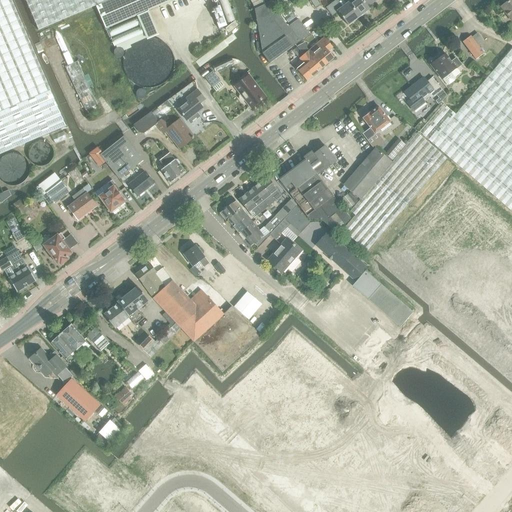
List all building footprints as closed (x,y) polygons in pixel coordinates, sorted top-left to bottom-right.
[(10,0),(0,0),(0,112),(50,90),(10,0)] [(24,0),(38,30),(95,6),(108,0),(24,0)] [(170,0),(108,0),(95,6),(105,28),(163,3),(170,0)] [(261,0),(257,0),(251,3),(254,9),(264,4),(261,0)] [(309,0),(315,8),(320,5),(317,0),(309,0)] [(345,0),(336,0),(326,8),(332,16),(337,12),(347,26),(359,17),(348,4),(346,0),(345,0)] [(345,0),(346,0),(348,4),(359,17),(369,9),(368,7),(375,2),(373,0),(345,0)] [(511,0),(510,0),(501,7),(511,21),(511,0)] [(288,27),(280,18),(273,1),(255,9),(262,54),(269,64),(300,42),(296,37),(292,32),(288,27)] [(290,8),(282,14),(288,23),(296,17),(290,8)] [(298,20),(288,27),(292,32),(302,25),(298,20)] [(306,30),(302,25),(292,32),(296,37),(306,30)] [(300,42),(310,35),(306,30),(296,37),(300,42)] [(476,60),(484,54),(470,36),(462,42),(476,60)] [(308,51),(303,43),(296,47),(297,47),(299,51),(303,55),(307,53),(321,69),(333,59),(328,52),(332,48),(324,38),(308,51)] [(511,49),(472,96),(456,115),(441,102),(416,130),(429,141),(431,144),(511,212),(511,49)] [(307,53),(303,55),(299,59),(303,64),(295,70),(306,82),(321,69),(307,53)] [(430,64),(442,80),(446,84),(448,85),(454,80),(454,78),(454,77),(459,72),(457,69),(461,65),(456,59),(451,62),(444,54),(437,59),(436,58),(431,62),(432,63),(430,64)] [(231,58),(213,67),(215,71),(233,63),(231,58)] [(85,110),(97,104),(77,61),(65,67),(85,110)] [(220,81),(212,71),(204,77),(212,87),(220,81)] [(248,75),(234,86),(240,94),(239,95),(239,96),(238,96),(238,97),(238,98),(239,99),(239,100),(240,100),(241,101),(243,101),(244,100),(251,109),(261,100),(260,99),(264,96),(248,75)] [(426,82),(423,78),(404,93),(410,100),(407,103),(413,112),(425,102),(424,100),(429,97),(431,99),(442,90),(432,77),(426,82)] [(50,90),(0,112),(0,153),(65,126),(50,90)] [(185,97),(176,104),(180,108),(178,110),(187,121),(188,120),(191,124),(200,117),(197,113),(202,108),(199,104),(205,100),(197,90),(186,98),(185,97)] [(362,135),(373,149),(383,142),(376,133),(390,123),(389,122),(390,120),(387,117),(385,117),(378,107),(369,113),(368,113),(366,112),(362,115),(362,118),(370,129),(362,135)] [(158,109),(151,113),(158,122),(162,119),(165,117),(162,115),(158,109)] [(162,119),(158,122),(151,113),(151,112),(143,118),(149,127),(151,128),(156,124),(163,134),(166,132),(179,149),(193,139),(179,120),(169,128),(162,119)] [(139,133),(143,134),(151,128),(149,127),(143,118),(133,125),(139,133)] [(342,231),(367,252),(447,159),(418,133),(392,163),(360,200),(351,211),(355,215),(342,231)] [(123,136),(100,155),(119,180),(142,160),(123,136)] [(311,151),(303,157),(305,161),(310,166),(329,152),(325,146),(314,154),(311,151)] [(343,186),(360,200),(392,163),(375,149),(343,186)] [(329,152),(310,166),(316,175),(318,174),(324,170),(336,162),(330,154),(329,152)] [(184,173),(179,166),(180,164),(177,160),(174,160),(169,153),(159,161),(164,168),(160,170),(170,183),(184,173)] [(29,173),(29,170),(28,167),(27,164),(25,162),(22,160),(19,159),(17,158),(14,158),(11,158),(9,159),(6,160),(4,162),(2,164),(1,167),(0,168),(0,177),(0,179),(2,181),(4,184),(6,186),(8,187),(11,188),(14,188),(17,188),(19,187),(22,186),(24,185),(26,183),(28,180),(29,176),(29,173)] [(305,161),(276,182),(291,200),(297,206),(297,205),(309,220),(320,220),(334,232),(350,220),(316,175),(310,166),(305,161)] [(153,184),(144,172),(128,185),(137,197),(153,184)] [(282,196),(267,177),(260,183),(269,195),(275,202),(282,196)] [(111,180),(95,192),(110,212),(111,212),(112,214),(118,210),(116,208),(124,202),(117,193),(120,191),(111,180)] [(61,182),(42,196),(48,204),(52,201),(54,204),(69,192),(61,182)] [(260,183),(253,188),(263,201),(263,202),(267,207),(270,205),(265,198),(269,195),(260,183)] [(260,212),(267,207),(263,202),(263,201),(253,188),(246,194),(260,212)] [(77,221),(97,206),(87,193),(87,194),(83,189),(72,197),(75,202),(68,208),(77,221)] [(0,200),(1,203),(10,195),(8,190),(0,193),(0,200)] [(345,210),(357,202),(350,192),(338,201),(345,210)] [(238,200),(249,213),(253,218),(257,215),(260,212),(246,194),(238,200)] [(291,200),(288,203),(294,209),(296,207),(297,206),(291,200)] [(235,202),(220,214),(226,222),(227,220),(241,209),(235,202)] [(31,212),(25,203),(12,213),(15,216),(19,222),(31,212)] [(288,203),(285,206),(291,212),(294,209),(288,203)] [(285,206),(282,209),(288,215),(291,212),(285,206)] [(285,218),(284,220),(289,225),(299,234),(309,223),(296,207),(294,209),(291,212),(288,215),(285,218)] [(227,220),(233,227),(247,216),(241,209),(227,220)] [(282,209),(279,213),(285,218),(288,215),(282,209)] [(279,213),(276,216),(282,222),(284,220),(285,218),(279,213)] [(238,234),(240,233),(252,223),(247,216),(233,227),(238,234)] [(276,216),(273,219),(279,225),(282,222),(276,216)] [(14,218),(6,222),(13,234),(21,229),(14,218)] [(273,219),(270,222),(276,228),(279,225),(273,219)] [(270,234),(269,235),(275,241),(289,225),(284,220),(282,222),(279,225),(276,228),(273,231),(270,234)] [(270,222),(267,225),(273,231),(276,228),(270,222)] [(240,233),(246,240),(258,230),(252,223),(240,233)] [(267,225),(264,228),(270,234),(273,231),(267,225)] [(13,234),(12,234),(17,243),(26,238),(22,229),(21,229),(13,234)] [(251,247),(254,245),(257,248),(265,239),(258,230),(246,240),(251,247)] [(315,246),(340,268),(355,282),(352,286),(399,328),(413,312),(365,271),(368,268),(352,254),(327,232),(315,246)] [(70,253),(67,250),(69,248),(62,240),(64,239),(60,233),(51,240),(47,235),(32,246),(36,252),(44,246),(57,264),(59,262),(61,264),(66,260),(65,258),(66,257),(70,253)] [(286,239),(268,262),(281,273),(287,267),(290,270),(294,269),(298,264),(298,261),(294,258),(300,251),(291,243),(286,239)] [(203,268),(209,264),(205,258),(206,257),(203,254),(204,252),(201,249),(199,248),(198,249),(195,246),(189,250),(187,249),(183,251),(183,254),(183,255),(192,267),(189,270),(195,277),(200,274),(197,269),(201,266),(203,268)] [(17,251),(0,260),(0,271),(0,273),(4,271),(17,293),(35,282),(17,251)] [(221,275),(225,272),(218,263),(214,266),(221,275)] [(163,269),(157,273),(150,264),(136,275),(153,299),(161,308),(181,291),(172,281),(163,269)] [(148,301),(137,287),(122,299),(119,295),(115,298),(118,302),(116,303),(117,304),(118,304),(128,318),(134,325),(143,318),(137,310),(148,301)] [(201,291),(190,301),(181,291),(161,308),(165,312),(161,315),(171,326),(175,323),(193,343),(224,314),(201,291)] [(247,292),(234,308),(249,321),(262,305),(247,292)] [(118,304),(117,304),(103,315),(114,329),(128,318),(118,304)] [(231,307),(224,314),(193,343),(222,373),(261,337),(231,307)] [(89,346),(71,325),(59,335),(78,356),(89,346)] [(100,351),(105,346),(109,343),(95,327),(86,335),(100,351)] [(292,331),(276,350),(282,355),(287,360),(304,341),(292,331)] [(152,340),(145,333),(135,343),(142,350),(152,340)] [(160,338),(165,343),(168,339),(164,334),(160,338)] [(50,343),(69,364),(74,360),(78,356),(59,335),(50,343)] [(304,341),(287,360),(296,368),(312,348),(304,341)] [(312,348),(296,368),(304,375),(321,356),(312,348)] [(56,375),(64,384),(72,377),(69,373),(65,368),(66,367),(56,355),(51,360),(41,349),(29,359),(45,377),(51,372),(55,376),(56,375)] [(321,356),(304,375),(312,382),(329,363),(322,357),(321,356)] [(329,363),(312,382),(321,389),(337,370),(329,363)] [(73,369),(69,373),(72,377),(74,379),(79,375),(73,369)] [(337,370),(321,389),(329,397),(345,377),(337,370)] [(138,372),(127,382),(132,388),(143,378),(138,372)] [(194,376),(187,385),(206,402),(214,393),(194,376)] [(345,377),(329,397),(341,407),(358,388),(345,377)] [(85,422),(99,405),(71,379),(56,395),(85,422)] [(261,393),(280,410),(288,401),(269,384),(261,393)] [(185,387),(179,393),(199,410),(206,402),(187,385),(185,387)] [(121,403),(131,394),(125,387),(115,396),(121,403)] [(179,393),(172,401),(192,419),(199,411),(199,410),(179,393)] [(254,401),(273,418),(280,410),(261,393),(254,401)] [(172,401),(165,410),(185,427),(192,419),(172,401)] [(247,410),(266,426),(273,418),(254,401),(247,410)] [(288,401),(280,410),(298,425),(305,416),(288,401)] [(161,414),(158,418),(177,435),(185,427),(165,410),(161,414)] [(240,418),(259,435),(266,426),(247,410),(240,418)] [(280,410),(273,418),(290,433),(298,425),(280,410)] [(100,434),(96,438),(105,446),(109,441),(110,443),(121,430),(120,429),(122,426),(114,418),(111,421),(109,420),(98,432),(100,434)] [(158,418),(150,426),(170,444),(177,435),(158,418)] [(240,418),(232,426),(251,443),(259,435),(240,418)] [(273,418),(266,426),(283,441),(290,433),(273,418)] [(150,426),(143,435),(163,452),(170,444),(150,426)] [(225,435),(244,451),(251,443),(232,426),(225,435)] [(266,426),(259,435),(276,450),(283,441),(266,426)] [(143,435),(136,443),(156,460),(163,452),(143,435)] [(218,443),(237,459),(244,451),(225,435),(218,443)] [(259,435),(251,443),(269,458),(276,450),(259,435)] [(136,443),(129,451),(149,468),(156,460),(136,443)] [(210,452),(207,455),(226,472),(237,459),(218,443),(210,452)] [(251,443),(244,451),(261,466),(262,466),(269,458),(251,443)] [(129,451),(121,460),(141,477),(149,468),(129,451)] [(244,451),(237,459),(254,474),(261,466),(244,451)] [(237,459),(226,472),(238,481),(237,482),(243,487),(254,474),(237,459)] [(248,503),(251,506),(256,501),(253,497),(248,503)]
